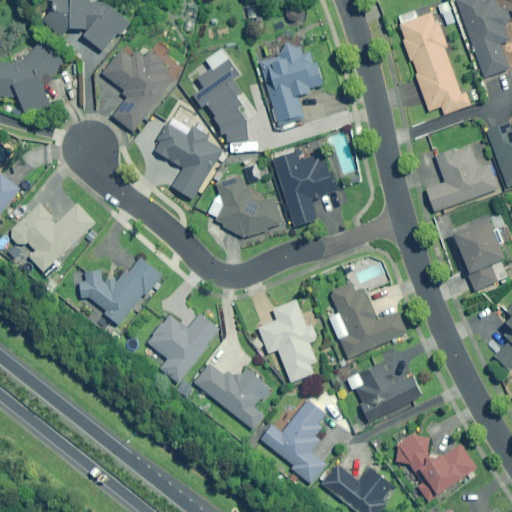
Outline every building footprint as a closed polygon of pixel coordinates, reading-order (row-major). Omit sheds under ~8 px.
[(120,36),(132,22),(104,0),(50,0),(51,9),(41,21),(62,38),(69,29),(88,30),(83,36),(103,52),(118,34),(120,36)] [(506,23),(510,22),(502,0),(455,0),(483,78),(509,69),(500,42),(511,38),(506,23)] [(454,23),(447,3),(440,6),(446,26),(454,23)] [(301,18),(294,7),(284,14),(291,25),(301,18)] [(417,19),(414,12),(396,18),(428,112),(441,107),(444,115),(470,106),(465,93),(460,94),(444,47),(446,46),(435,13),(417,19)] [(260,62),(280,131),(304,124),(297,97),(310,93),(309,90),(326,85),(319,62),(285,40),(276,53),(277,57),(260,62)] [(66,65),(42,42),(21,64),(0,63),(0,103),(20,104),(24,114),(49,105),(43,88),(66,65)] [(181,71),(152,48),(144,59),(125,45),(102,74),(129,95),(112,116),(133,132),(173,81),(181,71)] [(251,136),(240,116),(241,94),(233,80),(238,77),(229,61),(198,79),(204,89),(194,95),(201,108),(207,105),(228,143),(246,140),(251,136)] [(187,136),(167,124),(156,141),(162,145),(157,153),(183,169),(172,188),(193,201),(222,153),(195,124),(187,136)] [(511,127),(509,128),(507,124),(487,131),(507,188),(511,186),(511,127)] [(478,169),(470,147),(437,159),(445,184),(426,190),(434,212),(497,190),(489,165),(478,169)] [(335,193),(322,154),(298,162),(295,153),(272,160),(294,228),(316,221),(310,201),(335,193)] [(0,214),(20,190),(1,175),(0,176),(0,214)] [(208,213),(221,219),(218,225),(246,238),(281,229),(273,199),(251,205),(243,176),(218,183),(220,188),(208,213)] [(57,223),(35,199),(24,210),(28,213),(6,234),(20,247),(26,241),(36,252),(29,258),(43,273),(95,224),(76,205),(57,223)] [(506,259),(491,220),(453,234),(476,292),(497,284),(490,265),(506,259)] [(89,273),(78,286),(80,300),(89,298),(106,312),(104,314),(118,326),(137,304),(143,309),(148,303),(144,299),(162,277),(141,259),(128,273),(126,272),(111,290),(102,282),(99,272),(89,273)] [(355,293),(352,285),(330,294),(348,336),(339,340),(347,359),(405,335),(397,314),(378,322),(364,289),(355,293)] [(306,328),(296,302),(273,311),(277,322),(258,329),(268,354),(278,350),(290,383),(313,375),(309,365),(316,363),(308,343),(317,340),(311,326),(306,328)] [(511,306),(506,312),(511,317),(511,318),(506,325),(511,330),(511,331),(505,339),(509,343),(494,357),(509,372),(511,369),(511,306)] [(498,318),(486,309),(481,316),(493,324),(498,318)] [(219,331),(200,315),(187,332),(169,317),(148,343),(168,360),(160,369),(178,384),(207,348),(206,347),(219,331)] [(420,399),(400,356),(350,379),(362,404),(360,406),(368,423),(420,399)] [(234,385),(210,365),(195,384),(252,430),(263,416),(253,408),(259,400),(252,394),(262,383),(246,370),(234,385)] [(326,415),(308,401),(285,428),(276,421),(261,440),(293,466),(290,469),(310,485),(325,466),(310,453),(320,441),(314,437),(322,428),(318,425),(326,415)] [(429,438),(410,436),(397,444),(399,448),(397,464),(410,465),(421,484),(417,486),(427,501),(477,470),(461,445),(435,461),(427,454),(429,438)] [(358,483),(337,466),(322,485),(355,511),(381,511),(387,506),(381,502),(394,486),(371,467),(358,483)]
